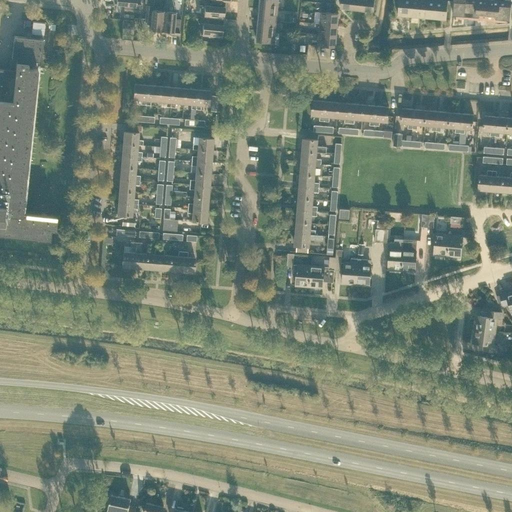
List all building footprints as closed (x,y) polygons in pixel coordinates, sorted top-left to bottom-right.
[(124,11),(140,12),(141,5),(136,4),(136,0),(116,0),(116,4),(124,5),(124,11)] [(228,1),(216,0),(211,0),(211,6),(204,5),(203,17),(223,19),(224,10),(227,10),(228,1)] [(260,0),(260,8),(277,10),(278,0),(260,0)] [(341,0),(340,8),(351,9),(352,0),(341,0)] [(352,0),(351,9),(362,10),(363,0),(352,0)] [(373,11),(374,0),(363,0),(362,10),(373,11)] [(399,0),(398,16),(410,17),(411,0),(399,0)] [(411,0),(410,17),(422,18),(423,0),(411,0)] [(423,0),(422,18),(434,19),(435,0),(423,0)] [(442,0),(435,0),(434,19),(446,20),(448,0),(442,0)] [(453,0),(453,14),(457,14),(457,18),(464,18),(464,15),(465,0),(453,0)] [(476,0),(465,0),(464,15),(468,15),(468,19),(475,20),(475,19),(476,0)] [(483,16),(487,17),(488,0),(476,0),(475,19),(482,20),(483,16)] [(491,21),(498,21),(499,0),(494,0),(495,0),(494,0),(488,0),(487,17),(491,17),(491,21)] [(505,18),(510,19),(511,1),(505,1),(504,0),(499,0),(498,21),(505,22),(505,18)] [(150,30),(161,31),(163,11),(153,10),(154,6),(146,5),(144,22),(151,22),(150,30)] [(258,19),(276,21),(277,10),(260,8),(258,19)] [(174,19),(175,12),(163,11),(161,31),(170,32),(170,35),(179,36),(181,19),(174,19)] [(338,25),(338,14),(320,12),(320,23),(338,25)] [(223,19),(203,17),(203,23),(202,35),(221,37),(222,27),(225,28),(226,19),(223,19)] [(258,19),(257,30),(275,32),(276,21),(258,19)] [(134,21),(123,20),(122,28),(134,29),(134,21)] [(32,21),(31,33),(43,34),(44,23),(32,21)] [(337,36),(338,25),(320,23),(319,34),(337,36)] [(256,41),(274,43),(275,32),(257,30),(256,41)] [(336,47),(337,36),(319,34),(318,45),(336,47)] [(0,234),(50,240),(51,230),(55,231),(57,219),(22,215),(37,68),(27,67),(28,63),(33,63),(33,60),(38,61),(40,61),(40,60),(43,39),(14,36),(11,58),(16,58),(15,71),(0,69),(0,234)] [(145,105),(146,100),(147,85),(134,84),(133,99),(141,100),(140,105),(145,105)] [(160,86),(147,85),(146,100),(145,105),(150,105),(150,101),(158,101),(160,86)] [(170,107),(171,103),(172,87),(160,86),(158,101),(166,102),(165,107),(170,107)] [(185,88),(172,87),(171,103),(170,107),(175,108),(175,103),(183,104),(185,88)] [(195,110),(196,105),(197,89),(185,88),(183,104),(191,104),(191,109),(195,110)] [(210,91),(197,89),(196,105),(195,110),(200,110),(200,105),(209,106),(210,91)] [(212,96),(210,111),(218,112),(220,96),(212,96)] [(324,121),(325,116),(326,101),(313,100),(312,115),(320,116),(319,121),(324,121)] [(339,102),(326,101),(325,116),(324,121),(329,122),(330,117),(337,117),(339,102)] [(349,124),(350,118),(351,103),(339,102),(337,117),(345,118),(344,123),(349,124)] [(364,104),(351,103),(350,118),(349,124),(354,124),(354,119),(362,120),(364,104)] [(374,126),(375,121),(376,106),(364,104),(362,120),(370,120),(370,125),(374,126)] [(389,107),(376,106),(375,121),(374,126),(379,126),(379,121),(388,122),(389,107)] [(413,129),(413,124),(414,109),(402,108),(401,123),(408,124),(408,128),(413,129)] [(426,110),(414,109),(413,124),(413,129),(417,129),(418,125),(425,125),(426,110)] [(438,111),(426,110),(425,125),(431,126),(431,131),(436,131),(437,126),(438,111)] [(450,112),(438,111),(437,126),(436,131),(441,131),(441,127),(449,127),(450,112)] [(462,113),(450,112),(449,127),(455,128),(455,133),(460,133),(460,128),(462,113)] [(474,114),(462,113),(460,128),(460,133),(465,134),(465,129),(473,130),(474,114)] [(495,136),(495,131),(497,116),(484,115),(483,130),(490,131),(490,136),(495,136)] [(508,117),(497,116),(495,131),(495,136),(500,137),(500,132),(507,132),(508,117)] [(123,144),(137,145),(142,145),(143,140),(138,140),(138,133),(124,131),(123,144)] [(401,146),(411,147),(412,141),(406,140),(402,140),(403,134),(394,133),(393,145),(401,146)] [(336,143),(335,153),(341,154),(341,144),(342,137),(327,136),(326,142),(336,143)] [(192,149),(197,149),(212,151),(213,138),(198,137),(198,145),(193,144),(192,149)] [(303,138),(302,151),(317,152),(322,153),(326,153),(326,148),(317,147),(318,140),(303,138)] [(123,144),(122,155),(136,157),(141,157),(142,152),(137,152),(137,145),(123,144)] [(211,162),(212,151),(197,149),(197,157),(192,156),(191,161),(211,162)] [(317,159),(317,152),(302,151),(301,162),(321,164),(321,159),(317,159)] [(122,155),(121,167),(135,168),(136,161),(141,162),(141,157),(136,157),(122,155)] [(210,174),(211,162),(191,161),(191,166),(196,166),(195,173),(210,174)] [(301,162),(300,174),(315,175),(316,168),(321,169),(321,164),(301,162)] [(121,167),(120,179),(134,180),(140,181),(140,176),(135,176),(135,168),(121,167)] [(478,189),(490,190),(492,175),(492,170),(487,170),(487,175),(479,174),(478,189)] [(492,170),(492,175),(490,190),(502,191),(503,176),(497,176),(497,171),(492,170)] [(511,192),(511,171),(511,172),(510,177),(503,176),(502,191),(511,192)] [(209,186),(210,174),(195,173),(195,180),(190,180),(189,184),(209,186)] [(315,183),(315,175),(300,174),(299,186),(319,188),(319,183),(315,183)] [(120,179),(119,191),(133,192),(134,185),(139,185),(140,181),(134,180),(120,179)] [(166,184),(165,194),(171,195),(185,196),(186,191),(171,190),(172,185),(166,184)] [(208,198),(209,186),(189,184),(189,189),(194,190),(193,197),(208,198)] [(299,186),(298,198),(313,199),(314,192),(319,193),(319,188),(299,186)] [(118,202),(132,204),(138,204),(138,199),(133,199),(133,192),(119,191),(118,202)] [(207,210),(208,198),(193,197),(193,204),(188,203),(187,208),(207,210)] [(298,198),(297,210),(317,211),(317,207),(313,206),(313,199),(298,198)] [(138,204),(132,204),(118,202),(117,215),(132,216),(132,209),(137,209),(138,204)] [(206,222),(207,210),(187,208),(187,213),(192,213),(191,221),(206,222)] [(340,208),(339,218),(349,218),(349,209),(340,208)] [(297,210),(296,221),(311,223),(312,216),(317,216),(317,211),(297,210)] [(122,225),(134,226),(134,218),(122,217),(122,225)] [(162,230),(176,231),(177,220),(163,219),(162,230)] [(296,221),(295,233),(315,235),(315,230),(311,230),(311,223),(296,221)] [(296,252),(308,253),(309,246),(309,247),(310,240),(319,241),(322,241),(322,236),(319,236),(315,235),(295,233),(294,245),(296,245),(296,252)] [(434,254),(448,256),(449,234),(436,233),(434,254)] [(461,257),(463,235),(449,234),(448,256),(461,257)] [(389,248),(388,269),(402,270),(403,249),(404,240),(394,239),(394,242),(390,242),(389,248)] [(403,249),(402,270),(415,271),(416,250),(417,241),(404,240),(403,249)] [(136,242),(130,242),(129,252),(123,252),(122,266),(134,267),(135,256),(136,242)] [(136,242),(135,256),(134,267),(146,268),(147,254),(141,253),(142,242),(136,242)] [(159,249),(155,249),(154,254),(147,254),(146,268),(158,269),(159,249)] [(158,269),(169,270),(171,256),(163,255),(164,250),(159,249),(158,269)] [(181,271),(182,257),(183,251),(178,251),(178,256),(171,256),(169,270),(181,271)] [(183,251),(182,257),(181,271),(193,272),(195,258),(187,257),(187,252),(183,251)] [(335,270),(336,256),(335,256),(335,257),(329,257),(329,267),(324,266),(311,265),(309,287),(322,288),(323,282),(333,283),(334,270),(335,270)] [(342,283),(356,284),(357,265),(358,259),(351,258),(350,264),(344,264),(342,283)] [(369,285),(371,266),(367,265),(368,259),(358,259),(357,265),(356,284),(369,285)] [(296,285),(309,287),(311,265),(297,264),(296,285)] [(511,291),(506,294),(505,292),(500,294),(500,295),(502,302),(503,306),(509,304),(511,314),(511,291)] [(476,316),(474,329),(495,332),(497,319),(501,319),(502,313),(491,312),(491,318),(488,317),(476,316)] [(484,344),(487,344),(486,351),(497,352),(497,346),(493,345),(495,332),(474,329),(472,342),(484,344)] [(111,494),(108,509),(120,511),(134,511),(136,506),(130,505),(131,499),(111,494)] [(0,511),(16,511),(12,511),(11,511),(12,505),(12,504),(0,501),(0,511)] [(147,502),(144,511),(162,511),(164,506),(147,502)]
